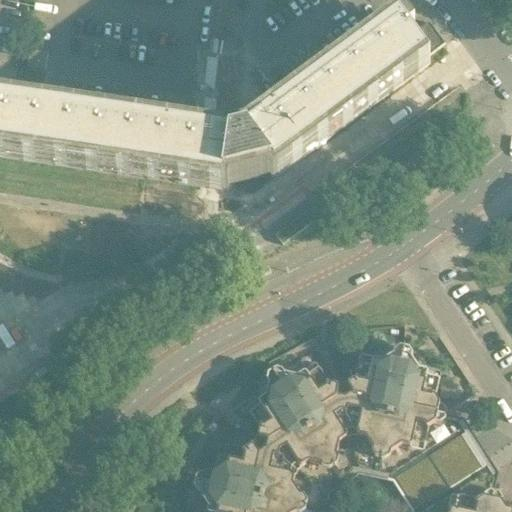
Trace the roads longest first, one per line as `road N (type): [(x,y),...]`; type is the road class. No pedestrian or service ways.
road 1 (residential): [(53,511),(118,418),(170,371),(407,249)]
road 2 (residential): [(511,411),(407,249)]
road 3 (residential): [(407,249),(511,159)]
